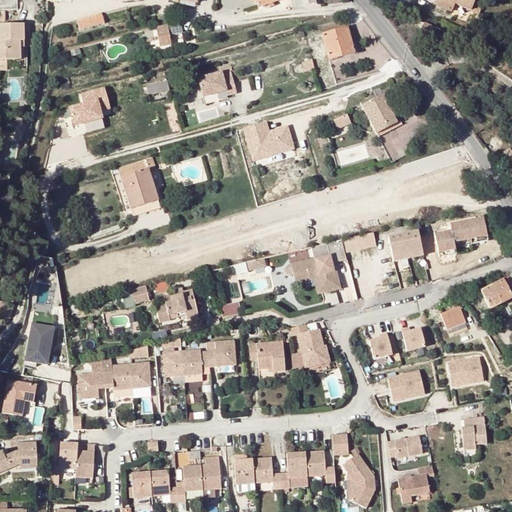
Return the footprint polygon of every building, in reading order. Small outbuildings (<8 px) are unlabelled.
[(440,7),(450,11),(458,0),(438,0),(437,2),(437,4),(437,6),(440,7)] [(472,12),(475,2),(475,0),(458,0),(450,11),(453,12),(455,5),(472,12)] [(483,5),(475,2),(472,12),(480,14),(483,5)] [(102,13),(78,20),(80,29),(104,23),(102,13)] [(439,28),(425,22),(418,38),(433,44),(439,28)] [(24,24),(0,24),(0,60),(6,61),(20,60),(20,42),(24,41),(24,24)] [(166,44),(164,26),(157,27),(160,44),(166,44)] [(347,28),(322,35),(329,61),(342,58),(341,54),(353,51),(347,28)] [(221,72),(198,78),(203,96),(226,90),(227,95),(236,93),(231,72),(222,75),(221,72)] [(170,90),(167,81),(146,85),(149,95),(170,90)] [(106,86),(81,91),(83,103),(67,106),(71,126),(104,119),(102,110),(111,108),(106,86)] [(226,90),(203,96),(205,104),(227,98),(227,95),(226,90)] [(393,105),(390,99),(387,93),(383,95),(389,107),(393,105)] [(377,134),(397,124),(389,107),(383,95),(363,106),(363,107),(377,134)] [(348,115),(347,115),(335,120),(339,128),(349,125),(351,123),(348,115)] [(397,124),(377,134),(379,137),(403,124),(401,121),(397,124)] [(262,123),(256,125),(259,135),(265,133),(262,123)] [(259,135),(256,125),(244,128),(253,160),(290,149),(284,128),(265,133),(259,135)] [(511,149),(501,155),(504,162),(511,158),(511,149)] [(153,158),(145,160),(148,169),(155,167),(153,158)] [(145,160),(119,169),(122,179),(149,171),(148,169),(145,160)] [(122,179),(132,210),(158,201),(149,171),(122,179)] [(160,208),(158,201),(132,210),(134,217),(160,208)] [(437,234),(440,252),(457,248),(456,241),(489,235),(486,217),(452,224),(453,231),(437,234)] [(390,236),(395,257),(424,250),(419,230),(390,236)] [(374,233),(344,240),(347,252),(377,246),(374,233)] [(291,259),(329,254),(328,246),(290,250),(291,259)] [(336,248),(339,262),(348,260),(345,246),(336,248)] [(326,285),(327,292),(342,289),(338,270),(335,271),(334,264),(339,262),(336,248),(329,249),(330,256),(293,264),(296,277),(318,273),(322,286),(326,285)] [(425,255),(424,250),(395,257),(396,261),(425,255)] [(261,258),(245,262),(247,270),(264,266),(262,258),(261,258)] [(247,270),(245,262),(233,265),(235,274),(247,271),(247,270)] [(318,273),(296,277),(297,283),(315,279),(319,294),(327,292),(326,285),(322,286),(318,273)] [(511,273),(503,279),(504,280),(493,286),(502,303),(511,298),(511,294),(506,282),(511,278),(511,273)] [(491,309),(502,303),(493,286),(481,292),(491,309)] [(144,288),(129,291),(132,304),(147,300),(144,288)] [(183,313),(184,317),(196,314),(193,301),(190,302),(188,292),(181,294),(172,296),(162,298),(164,306),(154,308),(157,323),(168,321),(167,316),(183,313)] [(14,305),(0,300),(0,315),(10,318),(14,305)] [(223,303),(224,315),(241,314),(240,302),(223,303)] [(460,307),(441,314),(443,319),(463,315),(460,307)] [(466,322),(463,315),(443,319),(447,329),(466,322)] [(308,330),(306,324),(291,328),(293,334),(308,330)] [(53,327),(30,325),(26,359),(49,361),(53,327)] [(406,351),(425,346),(421,328),(410,330),(409,327),(401,329),(406,351)] [(304,354),(326,349),(325,344),(321,328),(298,333),(304,354)] [(392,354),(387,332),(379,334),(380,337),(369,340),(374,358),(392,354)] [(180,338),(161,342),(162,347),(181,345),(180,338)] [(201,348),(163,352),(165,376),(202,373),(202,367),(238,364),(235,341),(234,339),(215,341),(216,350),(201,351),(201,348)] [(285,341),(274,342),(279,360),(286,358),(285,341)] [(274,342),(250,343),(251,358),(259,358),(259,365),(279,360),(274,342)] [(147,346),(129,350),(129,357),(148,356),(147,346)] [(332,361),(330,351),(327,352),(326,349),(304,354),(307,366),(332,361)] [(479,357),(447,362),(449,374),(457,372),(459,385),(483,381),(479,357)] [(286,370),(286,358),(279,360),(259,365),(259,368),(269,367),(274,367),(274,371),(286,370)] [(49,361),(26,359),(26,366),(38,368),(38,364),(49,365),(49,361)] [(111,371),(77,373),(78,398),(98,396),(97,388),(113,387),(113,389),(150,386),(149,361),(110,365),(111,371)] [(419,370),(388,378),(390,389),(398,387),(401,399),(425,393),(419,370)] [(457,372),(449,374),(451,386),(459,385),(457,372)] [(38,385),(10,379),(3,412),(22,416),(26,400),(34,402),(38,385)] [(398,387),(390,389),(393,401),(401,399),(398,387)] [(485,417),(464,418),(465,427),(463,427),(464,450),(476,449),(476,444),(487,443),(485,417)] [(350,433),(335,435),(335,442),(336,456),(352,454),(350,433)] [(420,437),(389,443),(392,457),(399,456),(400,458),(423,454),(420,437)] [(158,440),(147,441),(148,451),(158,450),(158,440)] [(0,472),(18,464),(37,464),(36,442),(17,443),(17,451),(5,456),(3,450),(0,451),(0,472)] [(59,459),(51,459),(50,474),(58,475),(59,469),(75,470),(75,478),(92,479),(94,453),(82,452),(83,445),(60,444),(59,459)] [(184,464),(199,464),(198,451),(178,452),(179,457),(183,457),(184,464)] [(338,482),(337,467),(328,467),(326,452),(290,454),(290,473),(275,474),(273,458),(249,460),(249,455),(236,456),(238,485),(275,482),(275,490),(292,489),(292,478),(329,476),(329,483),(338,482)] [(360,454),(345,465),(358,485),(351,500),(368,509),(377,491),(377,478),(360,454)] [(170,471),(133,473),(135,497),(172,495),(172,503),(188,502),(188,491),(223,489),(221,457),(207,458),(208,465),(185,466),(186,486),(171,487),(170,471)] [(418,476),(426,475),(434,473),(433,466),(417,469),(418,476)] [(411,496),(429,493),(426,475),(418,476),(398,480),(402,505),(412,503),(411,496)] [(411,496),(412,503),(430,499),(429,493),(411,496)]
